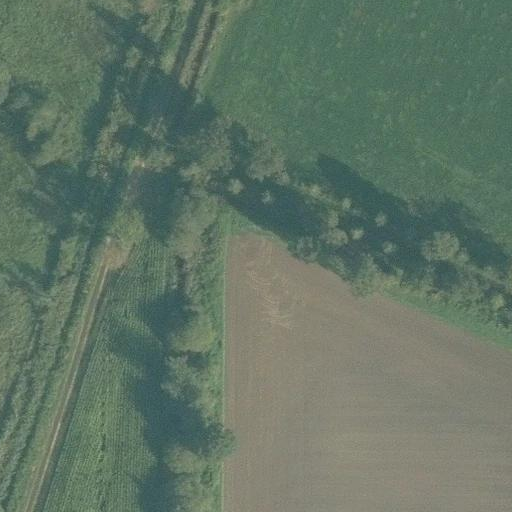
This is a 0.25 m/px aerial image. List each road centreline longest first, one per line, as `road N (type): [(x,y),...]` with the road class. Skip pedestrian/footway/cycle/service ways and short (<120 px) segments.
road 1 (track): [(22,511),(198,0)]
road 2 (track): [(152,130),(511,295)]
